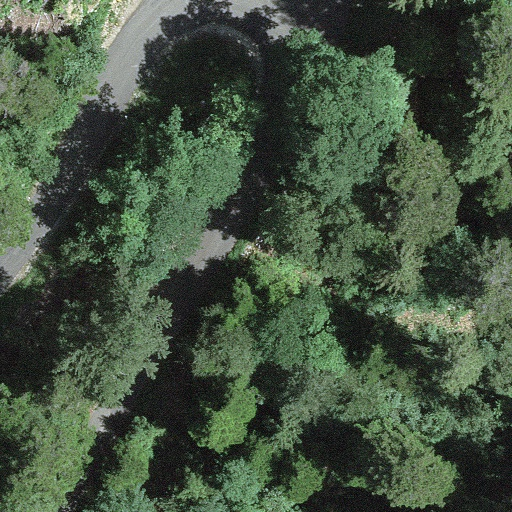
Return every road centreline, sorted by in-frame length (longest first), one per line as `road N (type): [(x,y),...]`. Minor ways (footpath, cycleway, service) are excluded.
road 1 (unclassified): [(292,34),(294,111),(62,511)]
road 2 (unclassified): [(0,284),(60,207),(154,34),(209,0)]
